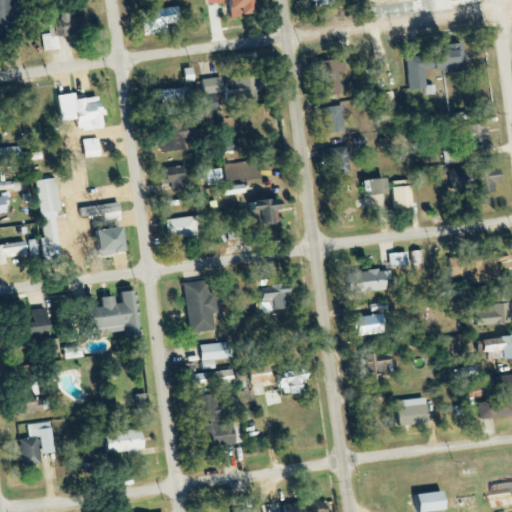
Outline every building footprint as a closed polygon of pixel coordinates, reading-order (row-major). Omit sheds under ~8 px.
[(164,33),(164,25),(177,24),(176,8),(138,11),(141,36),(164,33)] [(42,51),(57,50),(56,37),(85,34),(84,17),(68,18),(67,12),(58,13),(59,20),(46,21),(47,34),(40,35),(42,51)] [(407,91),(424,89),(423,73),(463,70),(461,44),(432,46),(433,55),(404,57),(407,91)] [(343,63),(335,63),(334,60),(316,62),(319,96),(338,95),(336,72),(344,72),(343,63)] [(224,79),(226,102),(254,99),(252,76),(224,79)] [(221,93),(220,78),(200,79),(201,98),(196,98),(197,110),(215,110),(214,93),(221,93)] [(184,89),(149,90),(149,102),(185,100),(184,89)] [(378,121),(393,120),(391,92),(376,94),(378,121)] [(95,97),(72,100),(71,94),(54,96),(57,122),(73,120),(74,131),(100,129),(98,113),(97,113),(95,97)] [(342,132),(340,107),(313,108),(313,117),(324,117),(325,133),(342,132)] [(183,150),(182,138),(197,136),(195,121),(158,127),(161,153),(183,150)] [(455,126),(457,144),(484,141),(482,123),(455,126)] [(83,159),(99,157),(96,138),(81,140),(83,159)] [(0,159),(21,159),(20,147),(0,147),(0,159)] [(347,148),(326,149),(328,176),(348,175),(347,148)] [(461,150),(442,151),(443,164),(462,163),(461,150)] [(170,191),(184,189),(181,166),(160,169),(163,184),(169,183),(170,191)] [(448,171),(449,190),(472,188),(474,205),(486,204),(485,194),(492,193),(491,184),(497,183),(495,167),(448,171)] [(203,171),(205,186),(221,184),(219,168),(203,171)] [(33,181),(43,257),(57,255),(52,213),(59,212),(54,178),(33,181)] [(384,194),(381,180),(363,183),(366,197),(384,194)] [(390,181),(391,209),(410,208),(409,180),(390,181)] [(0,191),(22,190),(22,181),(0,182),(0,191)] [(222,196),(243,193),(242,186),(236,187),(236,186),(221,188),(222,196)] [(271,223),(269,211),(274,210),(272,198),(246,203),(251,227),(271,223)] [(119,218),(117,204),(78,208),(79,222),(119,218)] [(196,235),(194,227),(199,226),(198,215),(164,221),(167,240),(196,235)] [(119,254),(117,228),(91,230),(94,256),(119,254)] [(3,257),(25,256),(23,243),(0,245),(0,264),(4,265),(3,257)] [(423,269),(421,250),(410,251),(412,270),(423,269)] [(387,254),(388,268),(407,266),(405,252),(387,254)] [(447,257),(448,278),(466,277),(467,281),(501,279),(499,254),(447,257)] [(344,273),(345,293),(382,291),(381,281),(388,281),(388,271),(344,273)] [(180,284),(188,334),(212,331),(210,314),(216,313),(213,297),(205,298),(202,281),(180,284)] [(269,302),(270,311),(286,309),(284,285),(257,287),(258,303),(269,302)] [(470,306),(471,326),(511,324),(510,303),(511,302),(511,287),(487,289),(488,305),(470,306)] [(135,331),(131,291),(117,292),(118,303),(111,304),(111,297),(97,298),(98,307),(91,308),(90,296),(81,297),(84,336),(135,331)] [(29,323),(21,324),(22,339),(45,337),(43,309),(28,310),(29,323)] [(353,337),(381,333),(378,314),(350,319),(353,337)] [(485,360),(511,358),(511,338),(478,340),(479,354),(485,354),(485,360)] [(229,342),(197,346),(199,362),(230,358),(229,342)] [(388,375),(385,353),(360,356),(363,382),(374,380),(374,377),(388,375)] [(200,362),(201,370),(213,369),(212,361),(200,362)] [(303,392),(301,367),(275,370),(278,395),(303,392)] [(230,371),(190,373),(190,387),(231,385),(230,371)] [(477,420),(511,415),(511,375),(494,377),(497,399),(475,402),(477,420)] [(21,394),(8,395),(9,415),(40,413),(40,401),(28,401),(28,386),(20,387),(21,394)] [(265,392),(267,406),(281,404),(279,390),(265,392)] [(134,395),(135,409),(147,408),(145,394),(134,395)] [(232,446),(230,425),(217,426),(214,394),(193,396),(198,449),(232,446)] [(392,402),(396,427),(425,423),(421,398),(392,402)] [(453,415),(466,415),(466,405),(453,405),(453,415)] [(25,425),(27,439),(17,440),(20,467),(39,465),(38,454),(52,453),(49,423),(25,425)] [(102,431),(103,453),(139,451),(139,430),(102,431)] [(511,504),(511,485),(511,482),(487,487),(488,491),(477,493),(480,511),(511,504)] [(414,511),(426,511),(441,510),(438,491),(412,495),(414,511)] [(279,504),(280,511),(320,511),(320,500),(279,504)]
